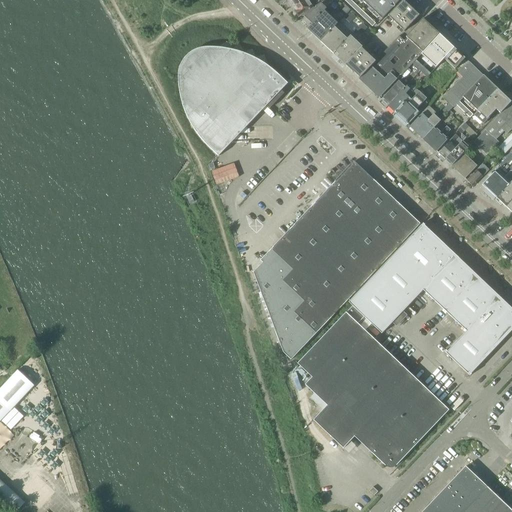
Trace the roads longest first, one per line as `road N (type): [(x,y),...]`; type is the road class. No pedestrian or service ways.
road 1 (secondary): [(511,259),(243,0)]
road 2 (unclassified): [(375,511),(465,416)]
